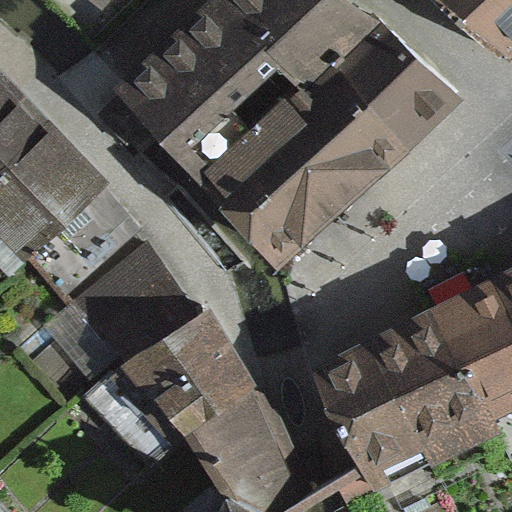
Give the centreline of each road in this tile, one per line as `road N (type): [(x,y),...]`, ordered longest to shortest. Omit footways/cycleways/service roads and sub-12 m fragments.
road 1 (residential): [(316,347),(510,111)]
road 2 (residential): [(510,111),(402,0)]
